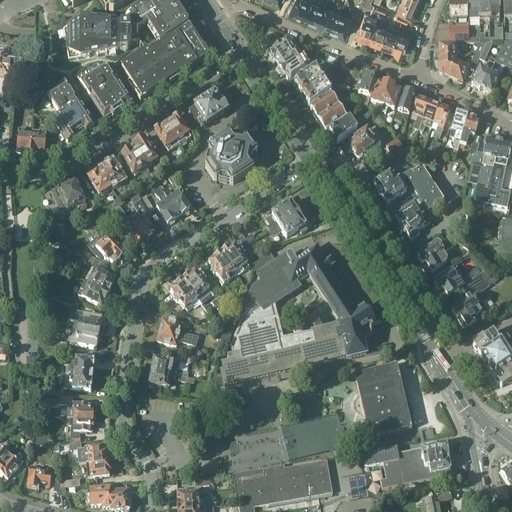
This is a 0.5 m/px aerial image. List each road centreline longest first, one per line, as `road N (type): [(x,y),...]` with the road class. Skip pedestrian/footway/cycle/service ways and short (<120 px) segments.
road 1 (residential): [(312,162),(141,277),(116,415),(122,446),(151,480),(152,511)]
road 2 (secondary): [(312,162),(466,407),(487,428)]
road 3 (residential): [(241,53),(62,170),(0,173)]
road 4 (residential): [(418,84),(228,4),(211,7)]
road 5 (unknown): [(208,201),(190,161),(218,127),(249,126),(265,164)]
road 6 (secondary): [(241,53),(312,162)]
